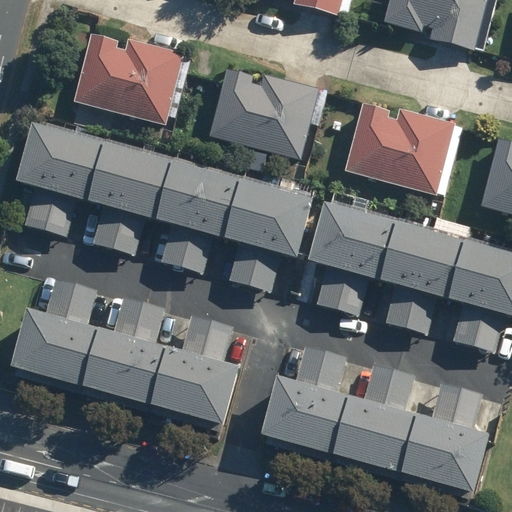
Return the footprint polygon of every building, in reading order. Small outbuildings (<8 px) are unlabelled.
[(343,0),(271,0),(284,3),(284,0),(297,0),(295,9),(339,20),(343,0)] [(487,0),(390,0),(384,29),(418,37),(420,29),(432,32),(430,41),(475,51),(487,0)] [(183,57),(91,35),(74,106),(166,128),(183,57)] [(317,95),(226,72),(209,140),(300,163),(317,95)] [(455,129),(361,103),(342,171),(436,197),(455,129)] [(309,204),(57,137),(60,123),(32,116),(12,190),(33,196),(24,232),(66,243),(75,207),(102,214),(93,249),(136,261),(146,225),(172,232),(163,269),(206,281),(215,247),(237,253),(228,288),(269,298),(279,259),(293,263),(309,204)] [(511,147),(500,144),(481,214),(511,222),(511,147)] [(511,260),(322,210),(306,268),(323,273),(314,306),(360,318),(368,288),(392,294),(384,325),(425,336),(434,302),(459,308),(449,343),(491,355),(501,319),(511,322),(511,260)] [(27,307),(12,365),(224,423),(239,365),(224,361),(235,321),(193,309),(183,348),(158,341),(168,304),(124,292),(113,331),(90,325),(100,286),(56,274),(46,312),(27,307)] [(277,375),(262,433),(474,491),(489,433),(474,429),(485,388),(443,377),(433,416),(408,409),(418,371),(374,359),(363,399),(340,393),(350,354),(306,342),(296,380),(277,375)]
